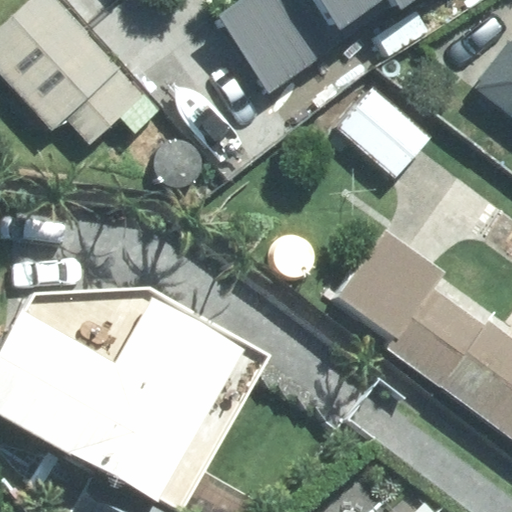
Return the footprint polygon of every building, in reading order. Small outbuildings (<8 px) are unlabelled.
[(38,0),(0,35),(0,86),(48,139),(63,126),(87,153),(116,126),(130,141),(163,112),(146,92),(135,102),(41,0),(38,0)] [(396,0),(223,0),(199,18),(258,99),(396,0)] [(511,31),(465,96),(511,129),(511,31)] [(426,148),(369,96),(334,136),(392,185),(426,148)] [(383,240),(335,304),(395,348),(388,358),(511,450),(511,353),(484,332),(481,335),(429,297),(440,282),(383,240)] [(17,331),(0,362),(0,434),(64,469),(65,466),(147,511),(155,511),(237,363),(148,313),(108,383),(17,331)]
